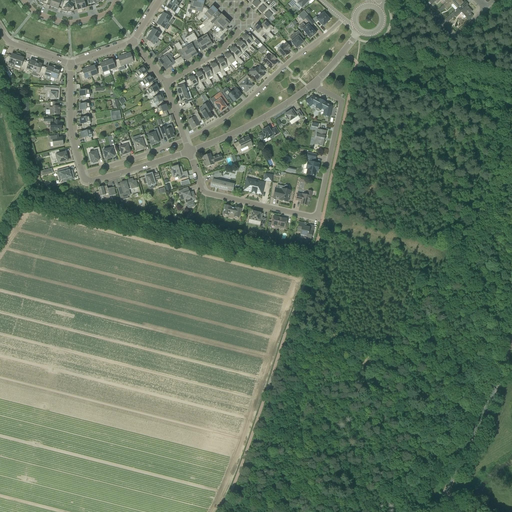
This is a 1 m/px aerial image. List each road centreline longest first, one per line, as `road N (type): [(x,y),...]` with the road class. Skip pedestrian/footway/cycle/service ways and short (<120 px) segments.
road 1 (track): [(313,254),(36,193)]
road 2 (residential): [(184,140),(219,121),(343,19)]
road 3 (unclassified): [(437,511),(511,339)]
road 4 (residential): [(316,218),(203,192),(188,152)]
road 5 (residential): [(316,218),(342,101),(312,85)]
road 6 (residential): [(188,152),(256,123),(312,85)]
road 7 (residential): [(165,83),(238,27),(220,0)]
